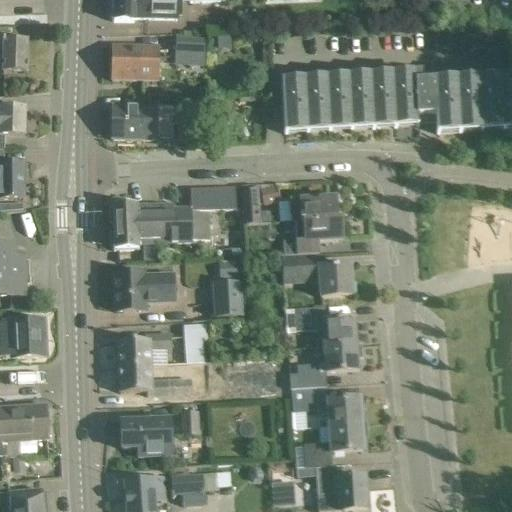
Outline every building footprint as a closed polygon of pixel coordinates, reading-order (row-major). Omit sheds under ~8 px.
[(176,23),(176,0),(115,0),(115,25),(134,25),(134,22),(176,23)] [(409,10),(390,10),(390,23),(410,23),(409,10)] [(485,28),(473,29),(473,51),(486,51),(485,28)] [(498,28),(485,28),(486,51),(498,50),(498,28)] [(498,50),(511,49),(510,28),(498,28),(498,50)] [(460,29),(448,30),(448,52),(461,52),(460,29)] [(473,29),(460,29),(461,52),(473,51),(473,29)] [(448,30),(435,30),(435,53),(448,52),(448,30)] [(0,50),(3,50),(2,75),(25,76),(26,44),(9,44),(10,40),(0,37),(0,50)] [(175,41),(175,56),(204,57),(205,41),(175,41)] [(113,49),(112,83),(160,84),(160,71),(160,50),(113,49)] [(421,75),(281,84),(284,136),(286,136),(417,128),(419,128),(436,127),(436,135),(436,137),(511,132),(511,79),(460,83),(459,76),(437,77),(438,84),(422,85),(421,75)] [(194,106),(178,107),(178,132),(178,142),(194,141),(194,106)] [(221,106),(221,117),(234,117),(234,106),(221,106)] [(114,108),(113,143),(156,144),(156,142),(173,142),(173,109),(157,109),(114,108)] [(0,153),(3,154),(3,138),(4,138),(24,139),(25,110),(0,109),(0,153)] [(0,153),(0,202),(22,202),(23,166),(2,166),(3,154),(0,153)] [(261,191),(265,208),(280,203),(276,188),(261,191)] [(164,207),(163,207),(164,248),(192,247),(192,244),(210,244),(210,214),(240,213),(239,190),(191,192),(192,213),(177,213),(177,208),(164,209),(164,207)] [(302,202),(291,203),(293,226),(296,226),(337,224),(337,222),(336,200),(316,201),(315,199),(314,197),(304,198),(302,200),(302,202)] [(259,202),(243,203),(244,228),(261,227),(259,202)] [(113,212),(109,216),(110,227),(114,227),(114,234),(110,238),(110,250),(114,250),(114,255),(140,254),(140,248),(164,248),(163,207),(162,207),(135,208),(133,205),(118,206),(115,208),(113,209),(113,212)] [(292,239),(283,245),(284,259),(317,257),(316,244),(342,242),(341,221),(337,222),(337,224),(296,226),(296,239),(292,239)] [(24,262),(12,261),(11,247),(0,246),(0,299),(25,300),(24,262)] [(238,252),(229,252),(229,260),(239,259),(238,252)] [(316,272),(315,259),(282,261),(284,291),(319,288),(320,304),(352,302),(349,270),(316,272)] [(116,280),(117,315),(146,314),(145,305),(174,305),(173,278),(116,280)] [(239,284),(212,286),(214,321),(242,319),(239,284)] [(324,353),(363,351),(363,350),(357,350),(355,324),(317,326),(316,312),(294,313),(286,313),(287,335),(295,335),(296,337),(323,336),(324,353)] [(13,324),(0,324),(0,359),(15,359),(15,362),(44,360),(42,323),(13,324)] [(206,328),(183,329),(186,367),(203,366),(202,342),(206,341),(206,328)] [(146,344),(118,345),(119,371),(151,370),(168,369),(167,353),(172,353),(172,337),(146,338),(146,344)] [(283,337),(274,337),(274,349),(283,349),(283,337)] [(291,377),(292,395),(321,393),(320,379),(359,377),(358,365),(364,364),(363,351),(324,353),(326,370),(297,372),(297,377),(291,377)] [(151,370),(119,371),(120,397),(148,396),(148,401),(174,400),(174,399),(192,398),(191,386),(191,383),(174,384),(169,384),(168,369),(151,370)] [(330,433),(369,430),(368,417),(362,418),(361,405),(322,407),(321,393),(292,395),(292,400),(293,416),(303,415),(303,418),(329,416),(330,433)] [(0,412),(0,456),(3,456),(3,446),(47,444),(46,410),(0,412)] [(199,414),(181,415),(182,439),(200,438),(199,414)] [(171,426),(154,426),(154,424),(122,426),(123,454),(138,453),(138,462),(172,460),(171,426)] [(297,468),(298,476),(308,475),(316,474),(328,473),(327,460),(364,457),(363,445),(369,445),(369,430),(330,433),(331,450),(305,452),(306,467),(297,468)] [(25,462),(13,462),(14,472),(25,472),(25,462)] [(249,475),(249,480),(253,486),(258,487),(263,484),(263,478),(259,472),(254,471),(249,475)] [(328,473),(316,474),(318,502),(325,501),(326,511),(367,511),(366,482),(338,484),(337,473),(328,473)] [(217,475),(170,479),(172,499),(219,495),(217,475)] [(163,482),(125,485),(127,511),(155,511),(155,506),(165,506),(163,482)] [(0,511),(42,511),(41,495),(9,497),(0,497),(0,511)]
